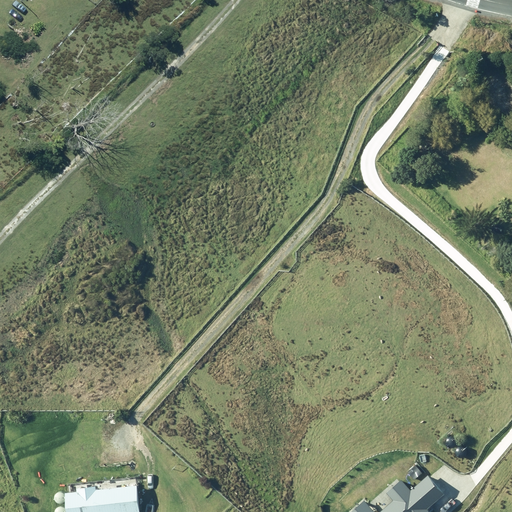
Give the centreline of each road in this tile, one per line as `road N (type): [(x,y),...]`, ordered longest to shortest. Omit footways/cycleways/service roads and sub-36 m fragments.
road 1 (track): [(110,456),(326,211),(368,116),(463,0)]
road 2 (track): [(0,244),(234,0)]
